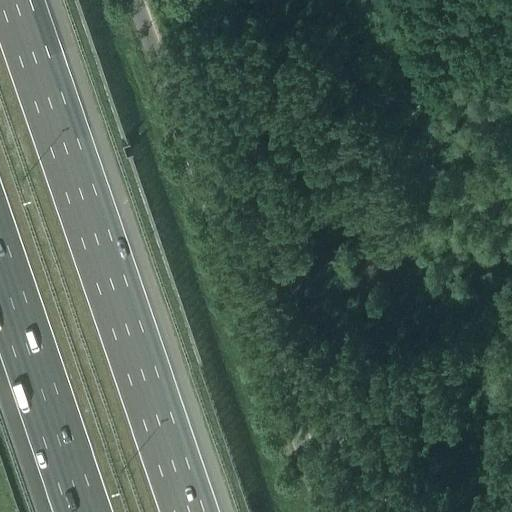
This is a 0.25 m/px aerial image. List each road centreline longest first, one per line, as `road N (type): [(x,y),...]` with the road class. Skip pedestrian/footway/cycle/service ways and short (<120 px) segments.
road 1 (unclassified): [(326,511),(136,0)]
road 2 (motorway): [(189,511),(12,0)]
road 3 (motorway): [(0,270),(81,511)]
